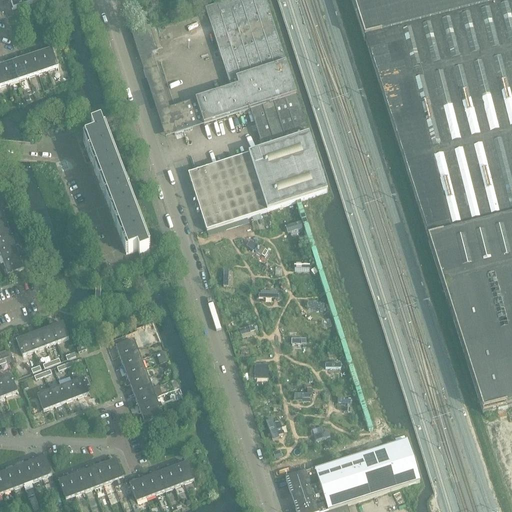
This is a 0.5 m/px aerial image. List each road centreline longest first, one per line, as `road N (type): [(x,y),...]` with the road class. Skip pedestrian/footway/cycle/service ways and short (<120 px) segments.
road 1 (residential): [(104,0),(266,511)]
road 2 (residential): [(114,258),(72,142),(0,147)]
road 3 (residential): [(0,440),(124,443)]
